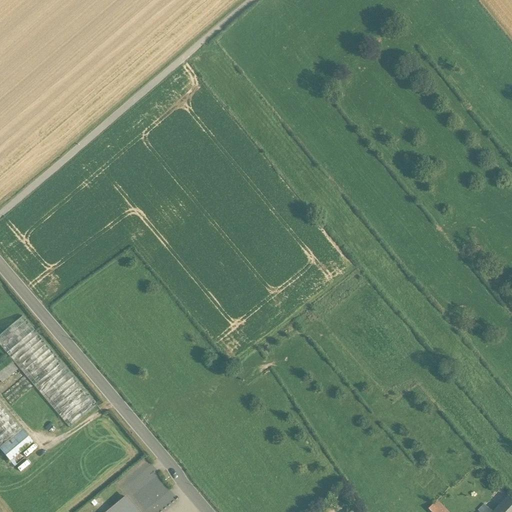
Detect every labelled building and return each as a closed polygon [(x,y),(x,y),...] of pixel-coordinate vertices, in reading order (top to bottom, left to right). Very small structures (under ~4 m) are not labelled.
[(37,340),(19,317),(0,331),(0,344),(11,359),(37,340)] [(8,359),(0,366),(0,381),(1,383),(17,370),(8,359)] [(34,439),(23,428),(1,449),(12,460),(34,439)] [(511,511),(511,499),(508,495),(492,511),(490,511),(511,511)] [(139,511),(127,496),(106,511),(139,511)] [(447,511),(435,499),(427,508),(431,511),(447,511)] [(483,503),(477,509),(479,511),(490,511),(492,511),(483,503)]
